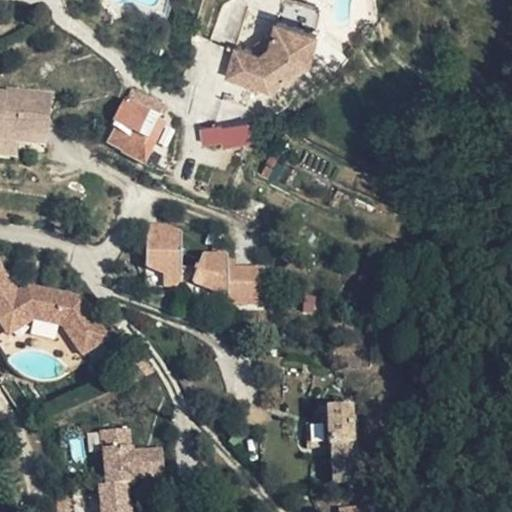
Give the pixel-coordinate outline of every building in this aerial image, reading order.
[(302,63),(310,38),(271,25),(265,41),(262,48),(251,56),(243,53),(227,47),(216,74),(257,91),(293,71),(296,61),(302,63)] [(262,48),(265,41),(258,38),(243,53),(251,56),(262,48)] [(0,90),(0,140),(20,144),(21,134),(48,140),(55,96),(10,88),(10,92),(0,90)] [(152,119),(158,110),(129,92),(112,126),(118,129),(133,138),(145,115),(152,119)] [(140,141),(152,119),(145,115),(133,138),(140,141)] [(249,125),(199,126),(200,146),(249,146),(249,125)] [(133,157),(140,141),(133,138),(118,129),(109,145),(133,157)] [(21,134),(20,144),(46,149),(48,140),(21,134)] [(20,144),(0,140),(0,156),(18,160),(20,144)] [(148,224),(146,269),(165,281),(184,278),(184,270),(183,227),(148,224)] [(201,256),(196,271),(192,281),(226,295),(229,268),(230,252),(201,256)] [(14,289),(0,265),(0,323),(20,314),(31,319),(64,328),(80,357),(107,341),(81,300),(29,282),(14,289)] [(229,268),(226,295),(241,302),(241,309),(266,312),(268,268),(229,268)] [(184,278),(165,281),(166,290),(184,289),(184,278)] [(20,314),(0,323),(7,334),(31,319),(20,314)] [(319,441),(325,440),(342,439),(340,403),(317,406),(319,441)] [(97,431),(99,450),(128,446),(125,427),(97,431)] [(325,440),(326,477),(344,475),(342,439),(325,440)] [(128,446),(99,450),(104,486),(97,487),(100,511),(129,511),(125,483),(133,482),(132,477),(162,473),(158,446),(128,450),(128,446)] [(57,511),(85,511),(83,491),(55,494),(57,511)]
